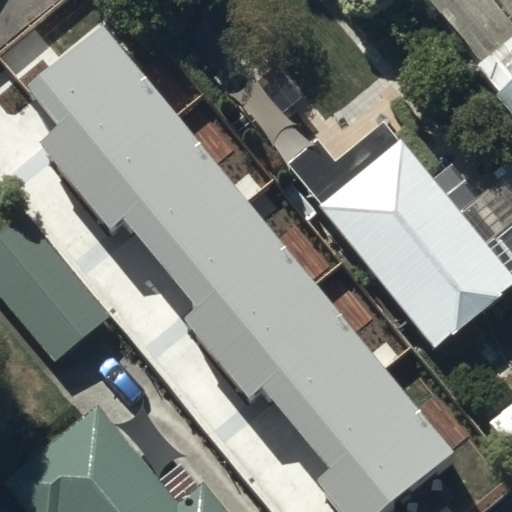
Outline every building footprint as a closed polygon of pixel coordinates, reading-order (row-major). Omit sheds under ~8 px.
[(511,34),(483,0),(418,0),(477,76),(473,79),(497,110),(493,113),(511,135),(511,34)] [(176,79),(118,125),(147,161),(134,172),(177,225),(204,203),(214,215),(258,179),(176,79)] [(314,156),(286,181),(320,223),(318,225),(433,364),(511,298),(511,295),(483,260),(491,253),(511,278),(511,183),(477,212),(451,181),(431,197),(381,138),(333,178),(314,156)] [(85,212),(47,245),(106,317),(145,286),(85,212)] [(25,230),(0,250),(0,299),(61,372),(110,332),(25,230)] [(257,262),(160,340),(275,481),(371,403),(257,262)] [(170,511),(97,421),(2,497),(13,511),(212,511),(197,493),(173,511),(170,511)]
